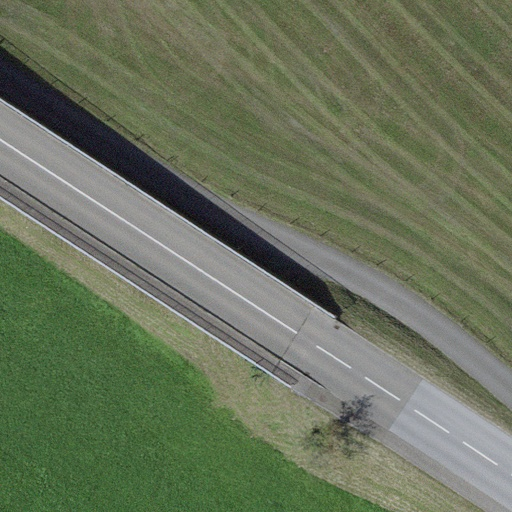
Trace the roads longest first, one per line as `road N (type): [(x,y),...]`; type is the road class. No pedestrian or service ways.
road 1 (tertiary): [(0,145),(511,479)]
road 2 (track): [(511,392),(421,316),(0,83)]
